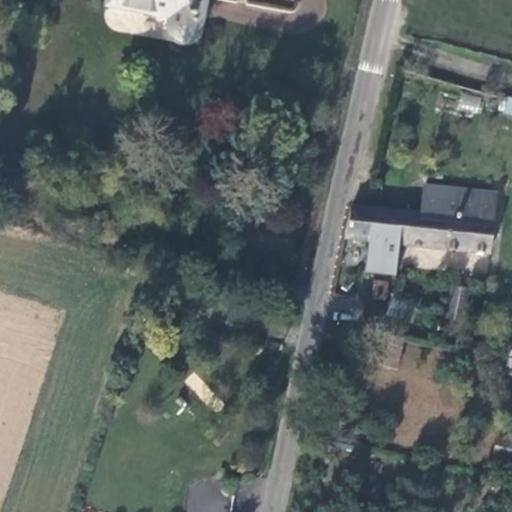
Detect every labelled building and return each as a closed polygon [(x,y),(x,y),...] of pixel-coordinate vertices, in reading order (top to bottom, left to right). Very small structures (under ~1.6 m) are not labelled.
[(205,0),(104,0),(103,9),(171,23),(170,30),(171,37),(176,42),(182,44),(188,44),(194,41),(197,36),(202,17),(205,0)] [(511,114),(511,95),(507,94),(501,110),(511,114)] [(399,214),(394,248),(490,258),(495,196),(423,190),(419,216),(399,214)] [(348,210),(343,243),(394,248),(399,214),(366,210),(348,210)] [(455,272),(453,288),(468,289),(470,275),(455,272)] [(388,279),(371,279),(369,301),(385,304),(388,279)] [(453,288),(450,302),(465,306),(468,289),(453,288)] [(407,306),(390,301),(385,316),(402,322),(407,306)] [(465,306),(450,302),(447,318),(462,321),(465,306)] [(455,336),(454,348),(472,353),(472,339),(455,336)] [(389,339),(383,368),(396,371),(402,341),(389,339)] [(511,442),(497,439),(490,460),(511,465),(511,442)]
